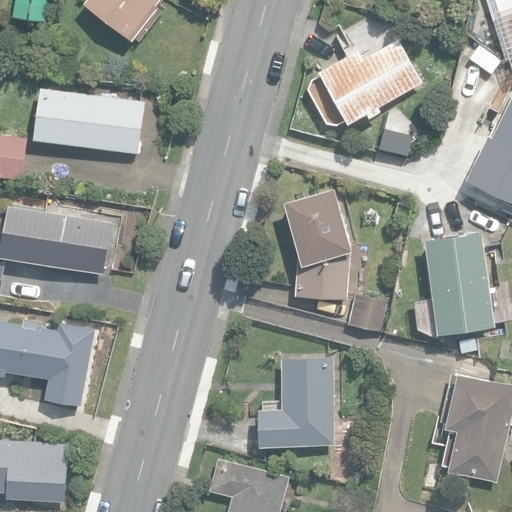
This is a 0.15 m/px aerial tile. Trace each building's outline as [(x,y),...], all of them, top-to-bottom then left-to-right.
[(17,0),(16,16),(47,20),(50,0),(17,0)] [(88,0),(87,2),(135,38),(163,0),(88,0)] [(321,68),(350,121),(368,112),(370,117),(383,110),(381,106),(425,82),(400,36),(365,56),(360,47),(321,68)] [(37,137),(141,151),(148,99),(44,85),(37,137)] [(468,177),(511,198),(511,98),(495,133),(491,131),(468,177)] [(0,175),(23,178),(29,137),(0,132),(0,175)] [(298,292),(349,297),(353,243),(337,186),(288,200),(302,249),(298,292)] [(0,210),(0,256),(106,273),(114,220),(10,205),(0,210)] [(427,236),(439,332),(498,324),(485,229),(427,236)] [(0,294),(2,294),(9,261),(0,259),(0,294)] [(352,320),(384,328),(391,299),(359,291),(352,320)] [(11,368),(57,376),(66,328),(40,323),(41,318),(26,316),(25,321),(0,316),(0,372),(10,374),(11,368)] [(261,406),(262,443),(338,442),(336,355),(284,356),(285,405),(261,406)] [(448,468),(497,479),(511,415),(511,383),(458,371),(446,425),(458,427),(448,468)] [(0,489),(36,492),(40,439),(0,436),(0,489)] [(230,511),(281,511),(292,473),(222,454),(213,487),(236,493),(230,511)]
